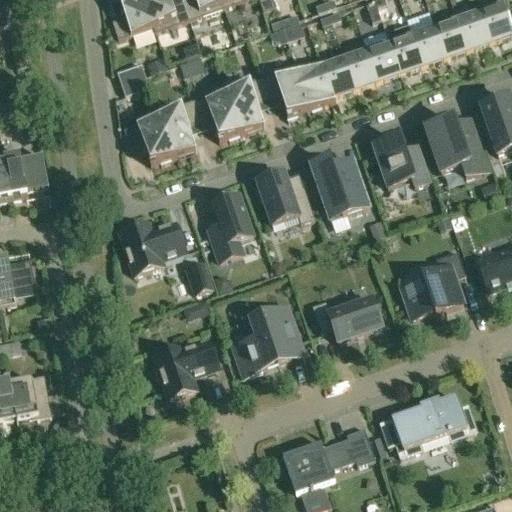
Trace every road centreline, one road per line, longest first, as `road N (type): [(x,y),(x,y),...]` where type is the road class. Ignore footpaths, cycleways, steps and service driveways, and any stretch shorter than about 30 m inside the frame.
road 1 (residential): [(87,0),(117,219),(511,84)]
road 2 (residential): [(263,511),(237,428),(484,346)]
road 3 (residential): [(0,462),(66,449),(81,431),(46,230),(0,238)]
